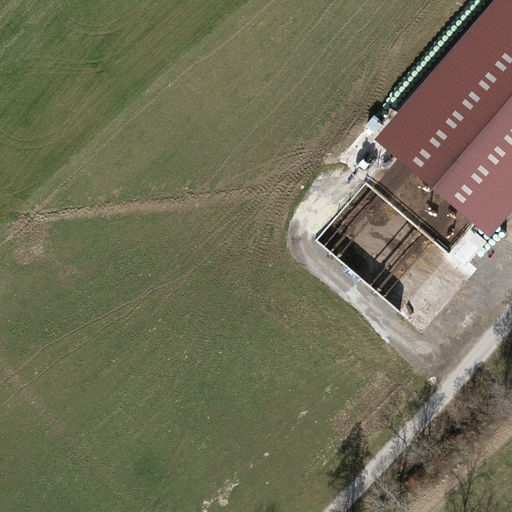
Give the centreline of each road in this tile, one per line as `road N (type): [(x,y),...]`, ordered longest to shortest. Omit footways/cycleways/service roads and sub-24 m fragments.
road 1 (track): [(0,447),(410,0)]
road 2 (unclassified): [(511,317),(333,511)]
